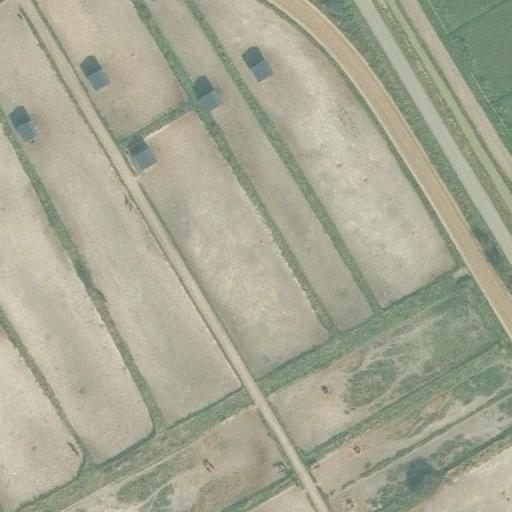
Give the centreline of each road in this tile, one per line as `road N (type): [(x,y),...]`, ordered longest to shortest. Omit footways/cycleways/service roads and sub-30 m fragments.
road 1 (track): [(26,0),(257,392),(480,268)]
road 2 (track): [(289,0),(351,55),(511,320)]
road 3 (track): [(47,511),(257,392),(327,511)]
road 4 (unclassified): [(511,260),(357,0)]
road 5 (track): [(511,151),(422,0)]
